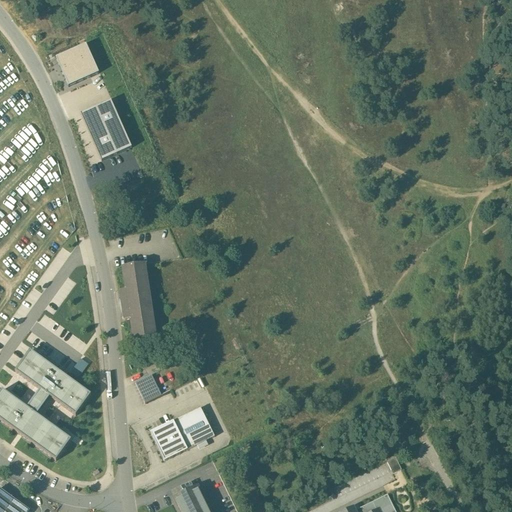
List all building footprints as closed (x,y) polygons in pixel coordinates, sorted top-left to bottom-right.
[(86,46),(56,59),(69,88),(99,74),(86,46)] [(111,102),(81,115),(101,162),(132,149),(111,102)] [(144,265),(123,268),(126,290),(121,291),(125,321),(131,320),(134,343),(155,340),(144,265)] [(25,407),(0,389),(0,418),(53,456),(67,437),(34,414),(47,395),(72,413),(87,392),(26,349),(12,368),(39,387),(25,407)] [(77,359),(71,369),(78,373),(84,363),(77,359)] [(160,395),(151,376),(134,384),(144,403),(160,395)] [(215,440),(200,411),(174,424),(189,453),(215,440)] [(174,425),(151,436),(165,463),(188,452),(174,425)] [(180,487),(182,494),(193,488),(190,482),(180,487)] [(182,494),(173,498),(180,511),(208,511),(197,487),(193,488),(182,494)] [(0,511),(27,511),(29,511),(0,489),(0,511)] [(395,511),(387,496),(357,510),(355,506),(343,511),(395,511)]
